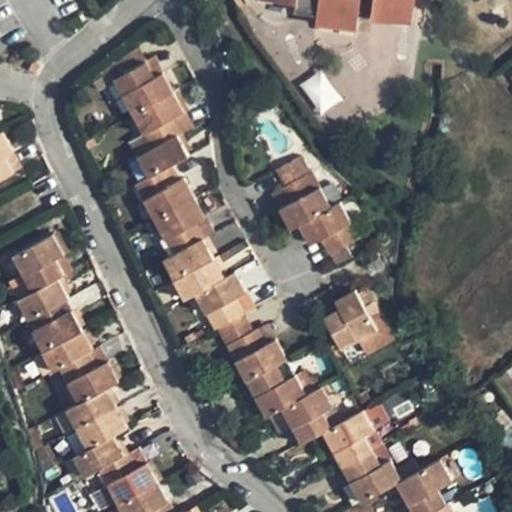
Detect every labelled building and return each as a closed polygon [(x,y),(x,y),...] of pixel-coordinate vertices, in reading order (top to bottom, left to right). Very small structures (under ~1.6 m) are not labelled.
[(274,0),(296,3),(295,11),(317,14),(316,23),(357,28),(360,10),(372,12),(371,18),(411,23),(414,0),(274,0)] [(133,41),(111,59),(121,74),(114,78),(115,79),(134,112),(173,91),(163,71),(154,76),(146,61),(133,41)] [(154,56),(146,61),(154,76),(163,71),(154,56)] [(29,69),(35,73),(41,63),(34,59),(29,69)] [(111,59),(91,76),(99,90),(115,79),(114,78),(121,74),(111,59)] [(318,114),(340,102),(323,70),(300,82),(318,114)] [(173,91),(134,112),(145,132),(130,140),(138,155),(178,134),(192,126),(173,91)] [(13,150),(3,130),(0,131),(0,178),(14,170),(5,155),(13,150)] [(178,134),(138,155),(149,175),(167,165),(175,160),(189,153),(178,134)] [(13,150),(5,155),(14,170),(21,166),(13,150)] [(331,206),(302,155),(276,168),(285,185),(287,183),(296,199),(280,207),(292,228),(300,223),(331,206)] [(175,160),(167,165),(176,181),(184,177),(175,160)] [(149,175),(135,182),(155,218),(195,196),(184,177),(176,181),(167,165),(149,175)] [(296,199),(287,183),(285,185),(271,193),(280,207),(296,199)] [(206,216),(195,196),(155,218),(175,253),(204,237),(195,221),(206,216)] [(359,236),(340,201),(331,206),(300,223),(311,242),(321,237),(334,229),(343,246),(359,236)] [(343,246),(334,229),(321,237),(330,252),(343,246)] [(53,233),(14,254),(23,273),(32,290),(57,277),(65,273),(56,257),(64,253),(53,233)] [(215,256),(204,237),(175,253),(164,258),(174,278),(215,256)] [(64,253),(56,257),(65,273),(72,269),(64,253)] [(226,275),(215,256),(174,278),(185,297),(195,292),(226,275)] [(226,275),(195,292),(215,327),(218,326),(243,312),(235,296),(239,293),(246,290),(235,270),(226,275)] [(23,273),(9,281),(18,297),(32,290),(23,273)] [(32,290),(18,297),(30,318),(34,316),(44,310),(62,300),(69,296),(57,277),(32,290)] [(374,300),(367,287),(358,292),(365,305),(374,300)] [(340,306),(324,315),(341,348),(358,338),(378,328),(369,312),(365,305),(358,292),(356,288),(335,299),(340,306)] [(248,309),(239,293),(235,296),(243,312),(248,309)] [(324,315),(340,306),(335,299),(319,307),(324,315)] [(62,300),(44,310),(50,320),(68,311),(62,300)] [(386,324),(378,308),(369,312),(378,328),(386,324)] [(40,327),(33,330),(44,350),(83,328),(72,309),(68,311),(50,320),(40,327)] [(34,316),(40,327),(50,320),(44,310),(34,316)] [(253,330),(243,312),(218,326),(228,343),(252,331),(253,330)] [(253,330),(252,331),(260,346),(276,337),(267,322),(253,330)] [(393,337),(386,324),(378,328),(358,338),(366,352),(393,337)] [(44,350),(54,369),(60,366),(77,356),(93,347),(83,328),(44,350)] [(260,346),(252,331),(228,343),(247,379),(277,363),(287,358),(276,337),(260,346)] [(93,347),(77,356),(85,372),(108,360),(100,343),(93,347)] [(85,372),(77,356),(60,366),(79,402),(107,387),(119,380),(108,360),(85,372)] [(277,363),(247,379),(267,414),(282,406),(306,393),(295,373),(286,378),(277,363)] [(333,404),(322,384),(306,393),(282,406),(301,441),(324,429),(331,425),(323,410),(333,404)] [(117,407),(107,387),(79,402),(68,407),(78,427),(79,427),(117,407)] [(78,427),(68,407),(55,414),(66,434),(78,427)] [(117,407),(79,427),(89,446),(94,444),(113,434),(128,426),(117,407)] [(511,418),(502,407),(483,424),(511,457),(511,418)] [(331,425),(324,429),(343,464),(372,448),(364,434),(373,428),(363,408),(331,425)] [(89,446),(74,455),(85,476),(99,468),(120,456),(124,454),(113,434),(94,444),(89,446)] [(120,456),(128,471),(148,461),(139,445),(124,454),(120,456)] [(372,448),(343,464),(362,500),(398,481),(402,479),(390,458),(381,463),(372,448)] [(118,502),(159,480),(148,461),(128,471),(120,456),(99,468),(108,483),(117,499),(118,502)] [(402,479),(398,481),(414,511),(429,511),(434,510),(447,502),(438,487),(453,479),(440,457),(419,468),(402,479)] [(176,511),(159,480),(118,502),(123,511),(176,511)] [(108,483),(93,491),(103,508),(117,499),(108,483)]
